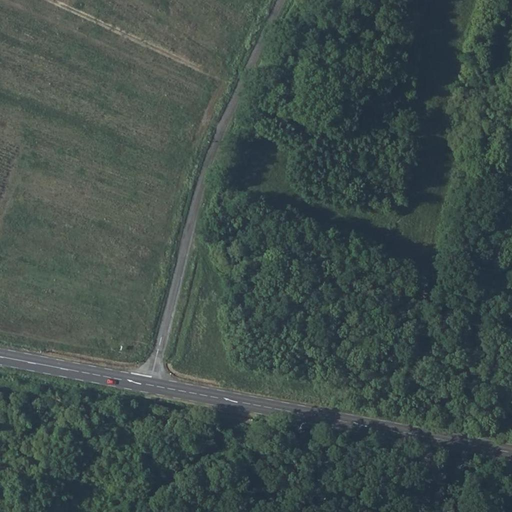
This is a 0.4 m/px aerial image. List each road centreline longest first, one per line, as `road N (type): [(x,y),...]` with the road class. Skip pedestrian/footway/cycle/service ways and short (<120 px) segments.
road 1 (unclassified): [(148,386),(199,199),(286,0)]
road 2 (secondary): [(511,454),(148,386)]
road 3 (secondary): [(148,386),(0,358)]
